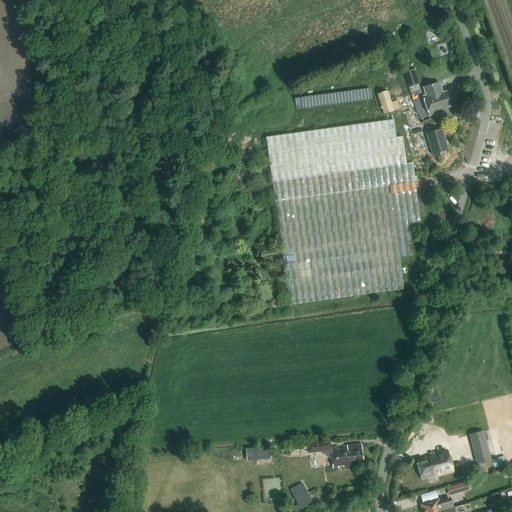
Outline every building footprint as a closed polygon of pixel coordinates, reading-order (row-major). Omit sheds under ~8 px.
[(418,85),(414,69),(404,71),(409,88),(418,85)] [(423,97),(429,116),(447,110),(447,108),(456,105),(452,91),(443,94),(440,84),(425,88),(427,96),(423,97)] [(391,102),(388,90),(377,93),(383,114),(399,109),(396,100),(391,102)] [(395,136),(393,119),(265,137),(288,305),(404,289),(399,257),(412,255),(409,229),(413,228),(412,226),(408,226),(408,224),(420,222),(412,162),(406,163),(402,136),(395,136)] [(448,151),(442,130),(427,134),(433,155),(448,151)] [(483,432),(469,436),(472,445),(486,442),(483,432)] [(326,458),(328,458),(332,459),(333,469),(354,466),(354,463),(363,462),(361,445),(352,446),(352,449),(331,451),(330,443),(308,445),(309,453),(323,452),(323,455),(324,456),(325,457),(326,458)] [(269,446),(245,448),(246,462),(255,461),(254,457),(270,456),(269,446)] [(488,449),(474,452),(476,463),(491,460),(488,449)] [(426,458),(427,459),(417,462),(422,479),(435,476),(435,478),(453,473),(447,451),(426,458)] [(491,460),(462,468),(465,480),(494,473),(491,460)] [(470,488),(469,482),(447,488),(448,495),(470,488)] [(306,495),(303,490),(294,495),(297,500),(306,495)] [(421,505),(422,511),(441,511),(451,509),(448,499),(439,502),(438,500),(421,505)] [(504,504),(490,509),(491,511),(509,511),(511,511),(511,503),(505,506),(504,504)]
